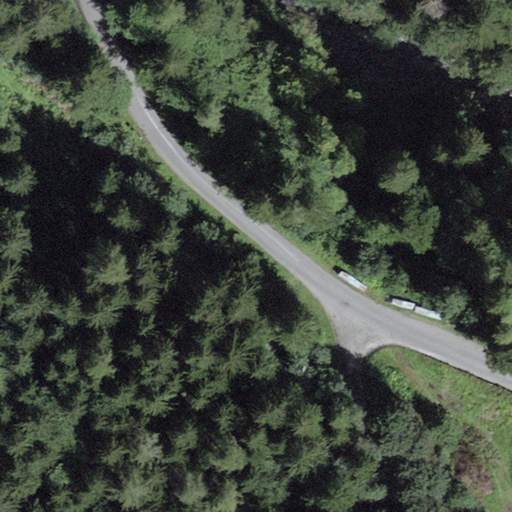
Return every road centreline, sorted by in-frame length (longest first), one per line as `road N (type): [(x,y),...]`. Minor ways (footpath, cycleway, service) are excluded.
road 1 (unclassified): [(91,0),(107,21),(146,123),(221,203),(366,317),(511,377)]
road 2 (track): [(366,317),(352,380),(393,511)]
